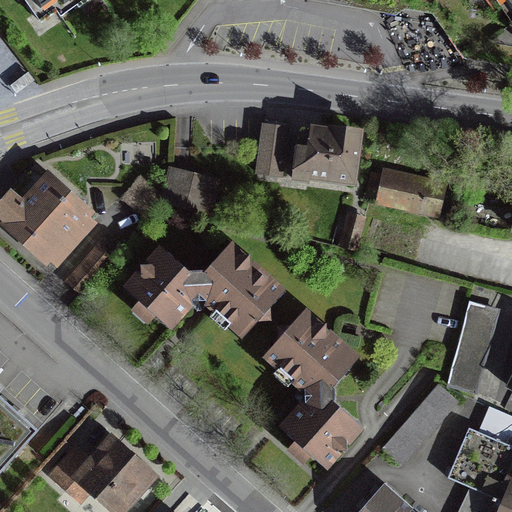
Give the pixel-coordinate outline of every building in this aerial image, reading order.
[(24,0),(34,12),(50,1),(61,16),(78,4),(75,0),(24,0)] [(511,0),(439,0),(476,52),(511,58),(511,0)] [(287,127),(264,124),(258,173),(280,177),(287,127)] [(354,181),(359,137),(300,129),(294,178),(309,180),(310,176),(354,181)] [(388,189),(376,241),(438,256),(449,208),(462,210),(472,147),(414,138),(405,193),(388,189)] [(45,259),(47,257),(55,264),(93,221),(85,214),(87,212),(35,165),(0,204),(0,214),(9,223),(7,225),(45,259)] [(207,213),(216,179),(173,168),(164,202),(207,213)] [(164,195),(141,176),(122,199),(145,218),(164,195)] [(493,203),(479,262),(511,270),(511,194),(510,207),(493,203)] [(346,224),(341,245),(356,249),(361,228),(346,224)] [(120,248),(107,237),(69,281),(81,293),(120,248)] [(241,265),(240,255),(229,244),(206,270),(189,271),(163,248),(149,264),(140,265),(141,273),(126,289),(141,302),(148,302),(153,307),(154,314),(168,327),(191,301),(207,300),(217,310),(217,313),(227,322),(231,322),(246,335),(259,320),(270,319),(270,308),(283,293),(251,264),(241,265)] [(449,385),(476,392),(498,309),(471,302),(449,385)] [(346,442),(361,425),(348,414),(335,403),(335,385),(351,367),(350,366),(349,355),(350,353),(327,333),(317,333),(317,323),(303,311),(289,326),(278,327),(279,338),(265,353),(281,367),(287,366),(293,371),(294,378),(304,388),(305,403),(282,429),(297,442),(298,442),(298,441),(304,441),(310,446),(310,452),(309,452),(309,453),(324,467),(339,450),(347,450),(346,442)] [(438,385),(382,448),(401,465),(457,402),(438,385)] [(0,472),(27,443),(38,430),(23,416),(19,421),(14,416),(18,411),(0,395),(0,472)] [(511,487),(511,445),(508,444),(511,435),(511,416),(490,407),(479,432),(469,427),(448,477),(471,488),(465,502),(486,511),(488,511),(495,498),(502,483),(511,487)] [(113,511),(120,511),(155,474),(113,437),(91,461),(76,447),(51,475),(67,490),(77,478),(113,511)] [(417,511),(385,483),(371,498),(370,498),(357,511),(417,511)] [(488,511),(511,511),(511,487),(502,483),(495,498),(488,511)] [(485,511),(465,502),(459,511),(485,511)]
